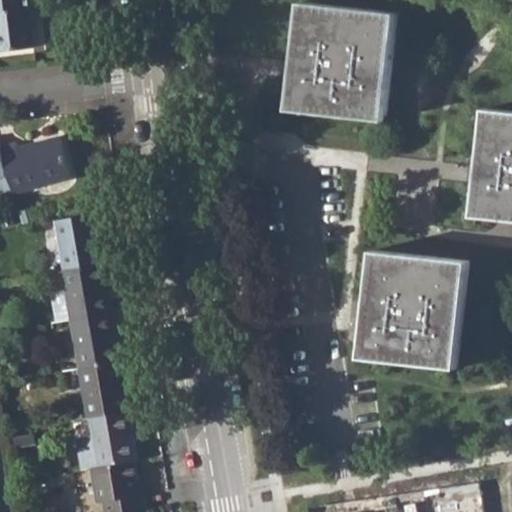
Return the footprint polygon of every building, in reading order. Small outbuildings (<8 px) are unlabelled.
[(0,0),(0,55),(32,51),(27,11),(42,9),(40,0),(0,0)] [(288,109),(385,121),(397,14),(300,1),(288,109)] [(473,216),(511,220),(511,110),(486,108),(473,216)] [(0,147),(7,174),(13,193),(70,177),(57,132),(16,144),(15,141),(0,144),(0,147)] [(53,219),(62,270),(101,262),(93,208),(53,219)] [(360,358),(458,369),(469,261),(372,250),(360,358)] [(62,270),(70,319),(110,312),(101,262),(62,270)] [(70,319),(78,367),(118,360),(110,312),(70,319)] [(78,367),(86,417),(88,417),(126,410),(118,360),(78,367)] [(91,435),(97,465),(132,459),(134,459),(126,410),(88,417),(91,435)] [(97,465),(91,435),(75,438),(80,468),(88,467),(97,465)] [(101,500),(103,511),(118,511),(137,509),(144,508),(141,491),(137,493),(132,459),(97,465),(88,467),(94,502),(101,500)]
